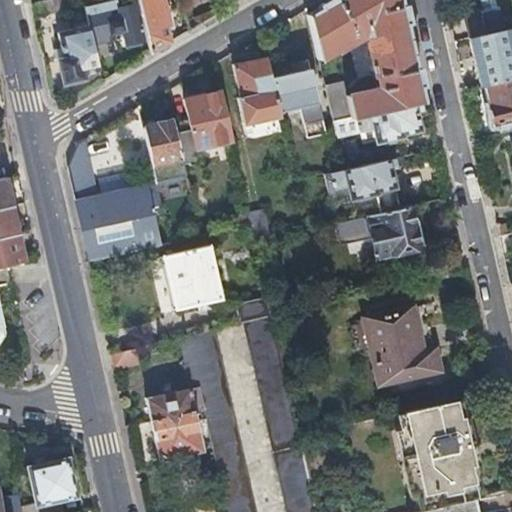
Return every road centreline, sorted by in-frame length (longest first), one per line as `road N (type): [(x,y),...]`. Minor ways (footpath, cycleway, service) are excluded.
road 1 (residential): [(511,402),(423,0)]
road 2 (residential): [(277,0),(29,142)]
road 3 (secondary): [(88,413),(29,142)]
road 4 (secondary): [(29,142),(0,5)]
